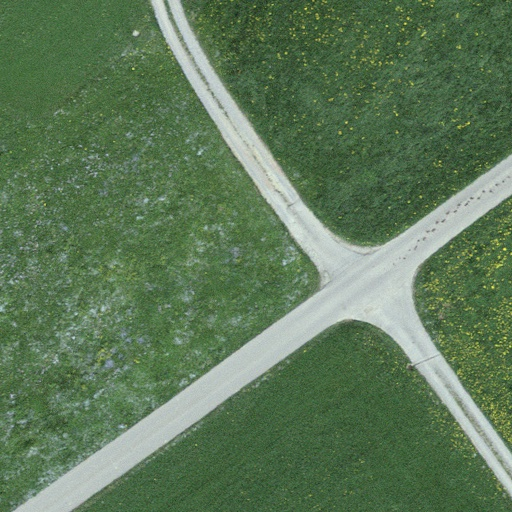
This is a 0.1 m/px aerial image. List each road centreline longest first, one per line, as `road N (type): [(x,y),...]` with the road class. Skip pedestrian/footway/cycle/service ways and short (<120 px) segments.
road 1 (unclassified): [(511,171),(12,511)]
road 2 (track): [(353,284),(205,88),(165,0)]
road 3 (track): [(353,284),(511,508)]
